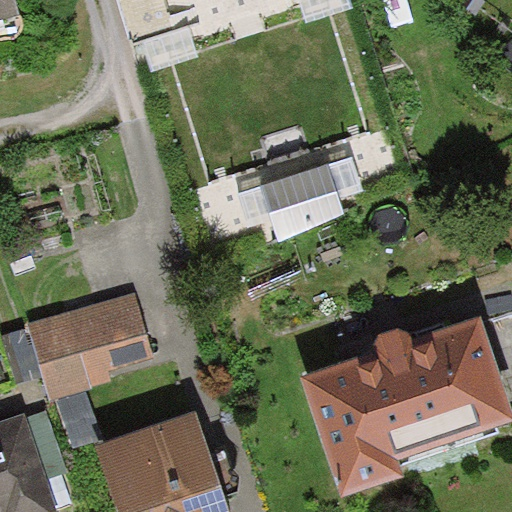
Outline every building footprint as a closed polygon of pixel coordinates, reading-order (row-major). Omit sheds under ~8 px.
[(0,0),(0,9),(16,5),(14,0),(0,0)] [(327,169),(267,187),(282,237),(341,213),(327,169)] [(135,304),(39,328),(55,390),(88,382),(85,369),(148,353),(135,304)] [(383,357),(313,380),(348,484),(395,468),(390,452),(507,413),(477,324),(412,346),(406,335),(393,334),(381,342),(383,357)] [(52,511),(22,422),(0,429),(0,511),(9,511),(10,511),(9,511),(52,511)] [(195,423),(113,450),(133,511),(228,511),(222,491),(236,486),(225,451),(207,457),(195,423)]
